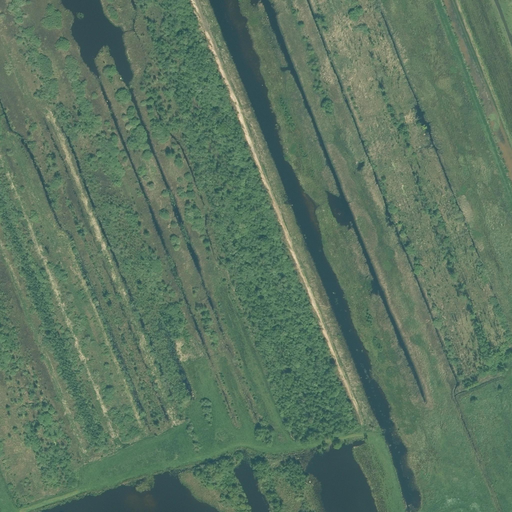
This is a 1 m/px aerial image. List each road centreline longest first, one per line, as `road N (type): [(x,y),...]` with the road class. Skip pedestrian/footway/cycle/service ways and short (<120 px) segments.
road 1 (track): [(20,511),(227,447),(284,449),(369,431),(377,435),(400,511)]
road 2 (track): [(511,196),(437,0)]
